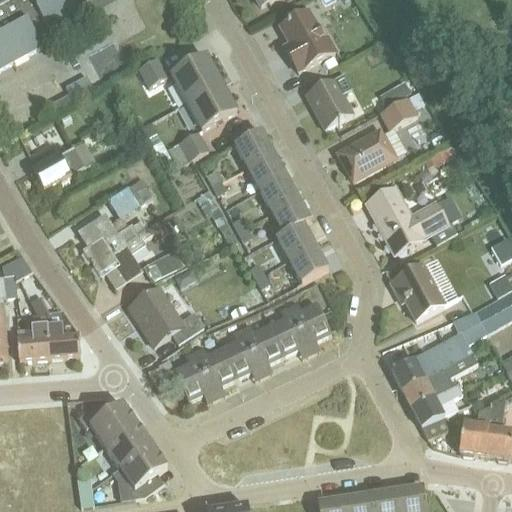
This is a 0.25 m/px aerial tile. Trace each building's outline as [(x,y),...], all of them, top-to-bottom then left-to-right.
[(0,0),(0,74),(43,51),(42,49),(57,41),(58,43),(86,27),(77,11),(87,6),(83,0),(0,0)] [(256,0),(262,10),(280,0),(256,0)] [(298,77),(337,56),(328,41),(324,43),(309,16),(280,32),(290,49),(284,52),(298,77)] [(187,108),(222,89),(207,61),(172,81),(187,108)] [(149,93),(167,83),(157,64),(139,74),(149,93)] [(335,84),(306,100),(325,135),(354,119),(343,100),(353,95),(344,79),(335,84)] [(52,116),(95,93),(87,80),(66,92),(70,98),(49,109),(52,116)] [(405,87),(394,94),(400,105),(412,99),(405,87)] [(222,89),(187,108),(203,136),(238,116),(222,89)] [(380,136),(338,159),(354,187),(395,164),(407,157),(394,133),(418,120),(414,114),(408,103),(380,118),(390,136),(382,140),(380,136)] [(70,120),(69,119),(62,123),(65,128),(72,124),(70,120)] [(42,154),(56,147),(44,122),(14,136),(22,153),(21,154),(28,170),(46,162),(42,154)] [(153,129),(144,134),(149,143),(157,138),(153,129)] [(248,172),(274,158),(262,135),(235,150),(248,172)] [(181,148),(168,155),(177,173),(191,166),(208,156),(199,138),(181,148)] [(34,175),(45,195),(86,172),(75,152),(34,175)] [(447,155),(433,163),(437,171),(451,163),(447,155)] [(274,158),(248,172),(257,188),(258,191),(260,195),(287,180),(274,158)] [(213,189),(222,184),(216,174),(207,178),(213,189)] [(299,202),(287,180),(260,195),(272,217),(299,202)] [(154,201),(148,193),(147,190),(144,184),(133,189),(136,195),(133,197),(128,190),(107,204),(111,209),(120,223),(154,201)] [(227,195),(222,184),(213,189),(219,199),(227,195)] [(396,193),(372,206),(381,223),(375,226),(394,262),(432,241),(437,250),(458,239),(452,229),(448,231),(436,208),(412,221),(396,193)] [(212,199),(203,204),(229,252),(238,247),(212,199)] [(299,202),(272,217),(274,220),(277,226),(285,240),(305,229),(311,225),(299,202)] [(93,269),(148,233),(143,225),(134,231),(133,230),(118,239),(106,220),(80,238),(89,252),(84,256),(93,269)] [(239,236),(248,231),(242,221),(233,226),(239,236)] [(317,251),(305,229),(285,240),(279,244),(290,265),(317,251)] [(253,241),(248,231),(239,236),(244,246),(253,241)] [(148,233),(93,269),(101,282),(106,279),(116,294),(143,276),(132,259),(146,250),(144,246),(153,240),(148,233)] [(491,252),(501,269),(511,262),(511,250),(507,243),(491,252)] [(481,274),(492,269),(481,246),(470,251),(481,274)] [(329,273),(317,251),(290,265),(303,288),(329,273)] [(153,287),(176,274),(184,270),(176,254),(144,270),(145,272),(153,287)] [(23,262),(3,274),(4,283),(14,281),(15,287),(32,277),(23,262)] [(259,269),(251,274),(256,284),(265,279),(259,269)] [(423,271),(391,289),(398,301),(402,299),(416,327),(445,311),(423,271)] [(192,274),(176,283),(181,292),(196,284),(192,274)] [(265,279),(256,284),(262,294),(270,289),(265,279)] [(506,301),(511,297),(511,291),(506,280),(492,288),(501,304),(506,301)] [(14,281),(4,283),(7,303),(8,303),(14,302),(18,301),(15,287),(14,281)] [(185,345),(204,333),(194,318),(181,327),(159,295),(130,314),(155,351),(179,335),(185,345)] [(511,325),(511,312),(506,301),(501,304),(495,307),(507,328),(511,325)] [(495,307),(485,313),(496,334),(507,328),(495,307)] [(289,313),(311,359),(315,357),(312,349),(332,340),(317,309),(303,316),(299,308),(289,313)] [(235,312),(231,316),(233,322),(247,316),(244,310),(239,310),(235,312)] [(285,324),(269,332),(284,362),(304,352),(308,360),(311,359),(289,313),(281,317),(285,324)] [(496,334),(485,313),(474,318),(480,328),(486,340),(496,334)] [(60,316),(47,317),(47,320),(48,332),(49,344),(51,364),(82,361),(80,342),(60,316)] [(0,367),(8,367),(5,320),(0,320),(0,367)] [(33,332),(17,334),(18,347),(20,366),(51,364),(49,344),(48,332),(47,320),(34,321),(35,332),(33,332)] [(416,365),(393,377),(402,396),(472,360),(466,351),(486,340),(480,328),(459,339),(440,349),(443,356),(437,359),(439,363),(420,373),(416,365)] [(251,331),(242,335),(264,381),(268,379),(264,371),(284,362),(269,332),(255,339),(251,331)] [(237,347),(222,354),(237,384),(257,374),(261,382),(264,381),(242,335),(234,339),(237,347)] [(204,353),(195,357),(217,403),(221,401),(217,393),(237,384),(222,354),(208,361),(204,353)] [(217,403),(195,357),(186,361),(190,369),(174,376),(189,407),(209,397),(212,405),(217,403)] [(472,360),(402,396),(411,413),(450,394),(446,386),(477,370),(472,360)] [(511,361),(502,367),(511,386),(511,361)] [(454,392),(450,394),(411,413),(421,432),(449,419),(458,415),(452,404),(462,399),(459,393),(455,395),(454,392)] [(493,410),(486,462),(497,464),(497,466),(507,467),(508,465),(511,466),(511,465),(511,461),(511,436),(494,434),(495,426),(502,427),(506,404),(493,410)] [(481,405),(471,409),(475,418),(479,416),(485,413),(481,405)] [(82,422),(79,424),(87,435),(91,432),(105,453),(138,430),(123,409),(113,416),(106,406),(100,410),(99,407),(81,408),(82,422)] [(464,427),(459,458),(462,459),(463,461),(472,463),(473,460),(486,462),(493,410),(485,413),(479,416),(478,424),(486,425),(485,430),(464,427)] [(449,419),(421,432),(428,445),(456,431),(449,419)] [(153,451),(138,430),(105,453),(120,474),(153,451)] [(168,473),(153,451),(120,474),(135,496),(131,499),(135,505),(145,504),(165,490),(158,480),(168,473)] [(91,484),(77,486),(81,511),(91,511),(95,511),(91,484)] [(426,511),(424,491),(397,496),(399,511),(426,511)] [(108,507),(106,493),(94,495),(96,509),(108,507)] [(399,511),(397,496),(371,500),(372,511),(399,511)] [(372,511),(371,500),(345,504),(346,511),(372,511)]
